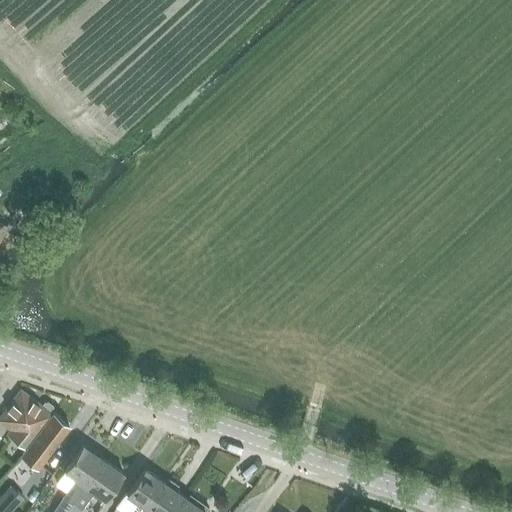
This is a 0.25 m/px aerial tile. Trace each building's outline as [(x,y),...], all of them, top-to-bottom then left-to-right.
[(0,184),(0,201),(11,202),(12,185),(0,184)] [(18,246),(34,214),(18,205),(7,226),(0,222),(0,241),(2,238),(18,246)] [(52,406),(49,404),(46,403),(44,403),(42,405),(20,388),(0,415),(0,423),(8,430),(6,434),(24,448),(27,450),(54,413),(52,412),(53,409),(52,406)] [(71,426),(54,413),(27,450),(24,448),(19,455),(37,469),(71,426)] [(62,497),(52,511),(64,511),(71,503),(102,457),(83,444),(63,471),(75,479),(62,497)] [(105,500),(124,472),(102,457),(71,503),(80,509),(93,491),(105,500)] [(144,511),(146,509),(165,482),(144,467),(126,493),(125,492),(116,507),(123,511),(144,511)] [(174,511),(186,496),(176,489),(178,487),(178,484),(170,479),(167,480),(165,482),(146,509),(149,511),(174,511)] [(11,511),(24,497),(12,486),(0,499),(0,511),(11,511)] [(186,496),(174,511),(207,511),(210,508),(198,500),(195,500),(194,502),(186,496)]
